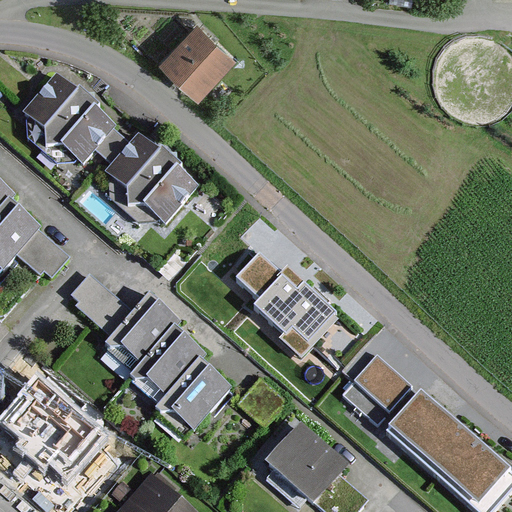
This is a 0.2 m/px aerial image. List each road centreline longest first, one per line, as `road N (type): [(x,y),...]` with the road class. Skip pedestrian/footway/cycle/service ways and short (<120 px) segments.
road 1 (residential): [(511,418),(147,86),(97,57),(0,25)]
road 2 (track): [(511,25),(103,0),(34,3),(0,18)]
road 3 (residential): [(0,169),(94,252),(0,361)]
road 4 (unknown): [(94,252),(239,372)]
